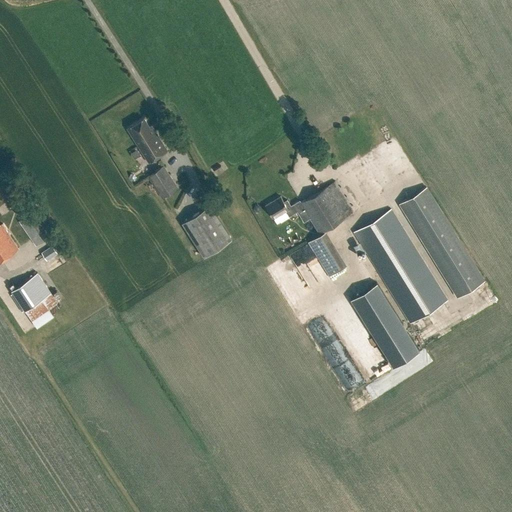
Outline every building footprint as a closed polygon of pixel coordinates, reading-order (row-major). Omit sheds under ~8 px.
[(151,129),(143,117),(127,127),(148,161),(167,149),(153,128),(151,129)] [(161,197),(177,187),(174,182),(163,165),(147,175),(161,197)] [(218,173),(224,170),(221,165),(215,169),(218,173)] [(354,212),(335,180),(300,201),(300,200),(291,205),(287,199),(284,201),(280,195),(265,204),(273,218),(285,211),(289,216),(303,207),(319,233),(354,212)] [(426,186),(400,202),(458,296),(484,280),(426,186)] [(18,200),(13,206),(22,213),(27,206),(18,200)] [(204,256),(231,239),(209,204),(181,222),(204,256)] [(36,245),(52,233),(34,207),(18,218),(36,245)] [(410,322),(447,299),(391,208),(354,231),(410,322)] [(0,260),(18,248),(2,223),(0,224),(0,260)] [(308,241),(329,276),(347,264),(326,230),(308,241)] [(46,260),(57,253),(52,245),(41,252),(46,260)] [(280,259),(285,272),(298,266),(305,280),(311,278),(308,271),(309,270),(299,250),(280,259)] [(25,310),(50,292),(37,272),(11,290),(25,310)] [(419,351),(377,282),(351,298),(393,367),(419,351)] [(427,352),(346,395),(354,410),(435,367),(427,352)]
